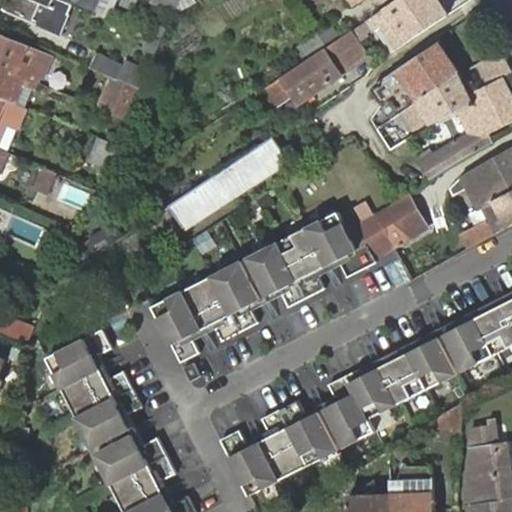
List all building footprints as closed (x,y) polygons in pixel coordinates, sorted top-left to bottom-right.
[(72,5),(59,0),(8,0),(4,10),(59,35),(72,5)] [(59,0),(72,5),(90,13),(95,0),(59,0)] [(156,0),(178,10),(182,0),(156,0)] [(450,15),(440,0),(396,0),(366,21),(373,31),(382,25),(395,15),(399,21),(385,30),(398,50),(450,15)] [(382,25),(385,30),(399,21),(395,15),(382,25)] [(473,25),(468,18),(458,25),(463,31),(473,25)] [(373,31),(366,21),(354,29),(360,39),(373,31)] [(334,23),(298,47),(306,59),(342,35),(334,23)] [(150,40),(163,45),(170,29),(157,25),(150,40)] [(333,44),(268,89),(280,107),(295,97),(301,106),(342,77),(334,64),(342,59),(345,63),(367,49),(362,41),(360,39),(354,29),(333,44)] [(0,35),(0,66),(39,83),(42,75),(46,77),(54,58),(0,35)] [(145,54),(157,59),(163,45),(150,40),(145,54)] [(399,116),(424,99),(463,74),(444,43),(387,79),(385,80),(384,81),(375,93),(383,106),(390,101),(399,116)] [(506,79),(511,76),(511,65),(503,48),(480,63),(490,86),(506,79)] [(334,64),(342,77),(372,57),(367,49),(345,63),(342,59),(334,64)] [(148,73),(99,52),(93,67),(110,75),(140,88),(148,73)] [(0,66),(0,97),(16,105),(25,84),(36,89),(39,83),(0,66)] [(463,74),(424,99),(438,120),(462,110),(477,104),(491,134),(511,124),(511,89),(506,79),(490,86),(473,94),(463,74)] [(110,75),(96,108),(126,121),(140,88),(110,75)] [(0,97),(0,138),(6,123),(18,128),(27,107),(22,104),(20,107),(16,105),(0,97)] [(476,141),(491,134),(477,104),(462,110),(476,140),(476,141)] [(425,162),(433,181),(496,145),(491,134),(476,141),(476,140),(425,162)] [(104,168),(113,142),(92,135),(84,161),(104,168)] [(291,163),(276,137),(172,205),(187,231),(291,163)] [(511,150),(493,161),(510,194),(511,192),(511,150)] [(460,237),(467,249),(498,233),(511,224),(511,192),(510,194),(493,161),(463,177),(481,211),(483,210),(490,222),(480,226),(460,237)] [(39,165),(28,187),(45,196),(56,173),(39,165)] [(387,235),(390,240),(424,221),(410,198),(377,217),(387,235)] [(490,222),(483,210),(481,211),(474,215),(480,226),(490,222)] [(249,259),(261,281),(342,234),(349,230),(340,213),(307,231),(249,259)] [(373,262),(371,257),(365,246),(387,235),(377,217),(349,230),(342,234),(261,281),(269,295),(280,290),(284,298),(288,306),(322,288),(318,280),(314,273),(342,258),(346,266),(350,274),(373,262)] [(84,263),(119,239),(110,225),(74,248),(84,263)] [(371,257),(392,246),(390,240),(387,235),(365,246),(371,257)] [(318,280),(346,266),(342,258),(314,273),(318,280)] [(382,265),(390,283),(406,276),(398,258),(382,265)] [(168,334),(254,284),(242,259),(210,274),(181,289),(153,304),(168,334)] [(262,299),(254,284),(168,334),(182,361),(205,349),(200,340),(197,333),(215,324),(218,330),(223,340),(259,321),(254,313),(251,305),(262,299)] [(511,299),(511,289),(492,300),(497,308),(511,299)] [(280,290),(269,295),(262,299),(251,305),(254,313),(284,298),(280,290)] [(511,344),(511,299),(497,308),(492,300),(458,317),(462,326),(449,332),(468,368),(499,352),(511,344)] [(31,341),(38,326),(6,313),(0,328),(0,335),(4,337),(6,338),(28,347),(31,341)] [(442,336),(449,332),(462,326),(458,317),(424,335),(428,343),(442,336)] [(197,333),(200,340),(218,330),(215,324),(197,333)] [(65,389),(66,391),(104,370),(97,357),(102,354),(115,347),(106,331),(50,359),(65,389)] [(460,372),(442,336),(428,343),(424,335),(389,353),(393,361),(366,375),(362,367),(327,384),(332,395),(336,402),(325,408),(344,446),(372,431),(367,420),(401,403),(430,387),(460,372)] [(389,353),(362,367),(366,375),(393,361),(389,353)] [(107,368),(109,367),(102,354),(97,357),(104,370),(107,368)] [(192,359),(182,365),(190,380),(200,374),(192,359)] [(109,381),(115,379),(109,367),(107,368),(104,370),(109,381)] [(96,449),(134,430),(126,415),(131,412),(144,406),(127,372),(115,379),(109,381),(104,370),(66,391),(81,419),(96,449)] [(308,416),(318,412),(325,408),(336,402),(332,395),(304,409),(308,416)] [(254,445),(250,438),(245,427),(220,439),(249,495),(279,479),(308,465),(337,449),(318,412),(308,416),(304,409),(298,399),(263,417),(269,428),(273,435),(254,445)] [(253,400),(238,402),(240,420),(256,418),(253,400)] [(466,430),(469,402),(452,412),(451,429),(466,430)] [(134,430),(135,434),(141,431),(131,412),(126,415),(134,430)] [(452,412),(445,416),(443,429),(451,429),(452,412)] [(475,509),(474,511),(511,511),(511,442),(506,442),(503,420),(495,420),(496,428),(479,430),(468,510),(475,509)] [(269,428),(250,438),(254,445),(273,435),(269,428)] [(141,431),(135,434),(136,436),(141,445),(147,442),(141,431)] [(141,445),(136,436),(99,456),(114,486),(127,511),(196,511),(188,495),(176,501),(170,504),(159,481),(164,477),(176,471),(158,436),(147,442),(141,445)] [(170,504),(176,501),(164,477),(159,481),(170,504)] [(436,479),(393,480),(394,497),(394,511),(437,511),(438,505),(436,479)] [(349,500),(349,511),(394,511),(394,497),(349,500)] [(10,511),(12,502),(0,499),(0,511),(10,511)]
